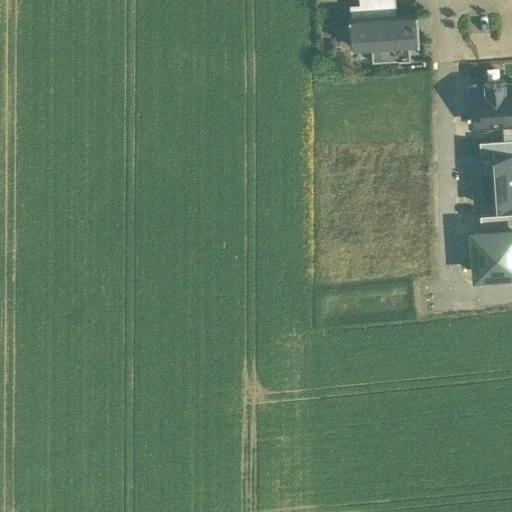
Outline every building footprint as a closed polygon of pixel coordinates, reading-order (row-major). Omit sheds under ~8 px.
[(353,13),(399,10),(398,0),(361,0),(362,0),(352,1),(353,13)] [(422,37),(420,8),(399,10),(353,13),(355,42),(373,41),(412,38),(422,37)] [(414,55),(412,38),(373,41),(375,58),(414,55)] [(511,78),(470,82),(473,122),(502,120),(511,119),(511,78)] [(511,119),(502,120),(504,136),(511,135),(511,119)] [(511,136),(480,139),(482,154),(511,151),(511,136)] [(511,151),(482,154),(473,155),(477,201),(511,197),(511,151)] [(511,210),(480,213),(481,228),(511,226),(511,210)] [(511,226),(481,228),(474,229),(477,271),(511,268),(511,226)]
